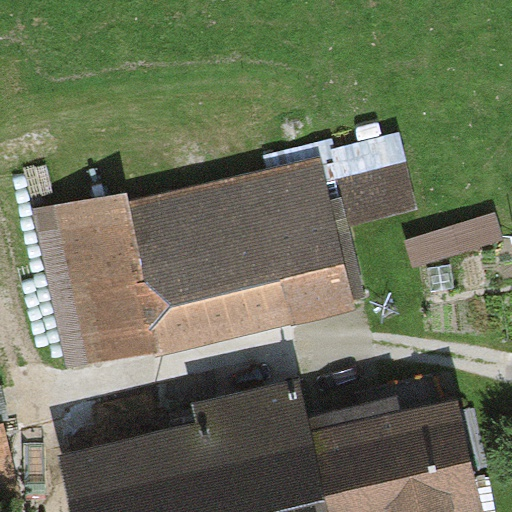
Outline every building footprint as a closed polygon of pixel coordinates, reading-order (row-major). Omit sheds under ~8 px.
[(322,142),(42,204),(79,375),(360,314),(322,142)] [(351,218),(421,209),(414,158),(344,167),(351,218)] [(500,213),(412,229),(417,260),(505,245),(500,213)] [(241,414),(84,447),(97,511),(481,511),(510,506),(486,390),(336,421),(326,376),(237,394),(241,414)] [(5,417),(0,418),(0,468),(19,463),(5,417)]
